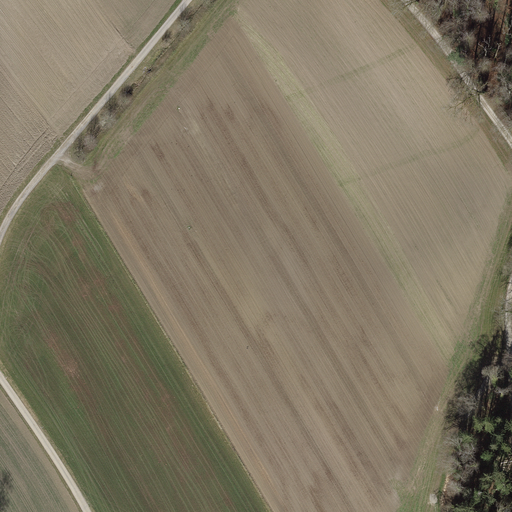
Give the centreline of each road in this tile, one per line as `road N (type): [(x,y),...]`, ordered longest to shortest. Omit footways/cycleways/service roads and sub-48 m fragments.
road 1 (track): [(0,241),(13,209),(181,0)]
road 2 (track): [(511,144),(441,36),(407,0)]
road 3 (track): [(86,511),(0,374)]
